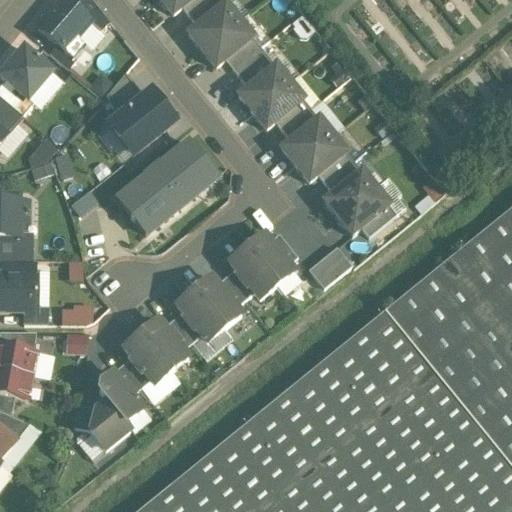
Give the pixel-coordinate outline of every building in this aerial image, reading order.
[(163,0),(158,4),(172,21),(182,13),(198,0),(163,0)] [(217,0),(216,0),(198,0),(182,13),(189,23),(217,0)] [(217,0),(189,23),(197,32),(224,10),(217,0)] [(74,14),(91,29),(100,38),(108,30),(86,1),(74,14)] [(74,14),(63,5),(38,34),(58,52),(71,63),(83,50),(77,45),(91,29),(74,14)] [(197,32),(187,40),(201,57),(238,27),(224,10),(197,32)] [(238,27),(201,57),(215,74),(224,66),(252,44),(238,27)] [(252,44),(224,66),(232,76),(260,53),(252,44)] [(71,63),(58,52),(49,61),(67,76),(75,67),(71,63)] [(260,53),(232,76),(239,85),(267,62),(260,53)] [(51,78),(24,55),(0,83),(4,87),(27,106),(51,78)] [(275,72),(267,62),(239,85),(247,94),(275,72)] [(247,94),(238,102),(251,119),(289,89),(275,72),(247,94)] [(106,103),(122,122),(144,104),(125,80),(106,103)] [(102,81),(91,90),(103,102),(113,93),(102,81)] [(32,110),(27,106),(4,87),(0,91),(0,103),(22,122),(32,110)] [(289,89),(251,119),(265,136),(275,129),(303,106),(289,89)] [(176,127),(152,98),(144,104),(122,122),(108,133),(122,150),(128,145),(138,158),(176,127)] [(22,122),(0,103),(0,135),(7,141),(22,122)] [(303,106),(275,129),(282,138),(310,115),(303,106)] [(310,115),(282,138),(290,147),(318,125),(310,115)] [(290,147),(280,155),(294,172),(331,142),(318,125),(290,147)] [(331,142),(294,172),(308,189),(317,182),(345,159),(331,142)] [(217,182),(190,150),(119,206),(145,239),(217,182)] [(345,159),(317,182),(325,191),(353,168),(345,159)] [(360,178),(353,168),(325,191),(332,200),(360,178)] [(332,200),(323,208),(337,225),(374,195),(360,178),(332,200)] [(374,195),(337,225),(351,242),(360,235),(388,212),(374,195)] [(19,199),(0,198),(0,206),(19,207),(19,199)] [(0,206),(0,242),(19,243),(19,241),(19,228),(27,228),(27,219),(28,217),(27,217),(27,207),(19,207),(0,206)] [(388,212),(360,235),(368,244),(396,221),(388,212)] [(511,214),(383,320),(511,478),(511,214)] [(297,264),(278,240),(268,248),(287,271),(297,264)] [(19,243),(0,242),(0,266),(32,267),(32,241),(19,241),(19,243)] [(268,248),(263,241),(246,255),(276,292),(293,278),(287,271),(268,248)] [(341,281),(351,273),(336,254),(326,262),(341,281)] [(276,292),(246,255),(229,269),(234,276),(253,299),(259,306),(276,292)] [(341,281),(326,262),(317,269),(332,288),(341,281)] [(32,267),(0,266),(0,282),(35,283),(36,267),(34,267),(32,267)] [(317,269),(307,277),(323,296),(332,288),(317,269)] [(253,299),(234,276),(225,283),(244,307),(253,299)] [(0,282),(0,316),(23,317),(35,317),(35,316),(35,283),(0,282)] [(244,307),(225,283),(216,291),(235,314),(244,307)] [(216,291),(210,284),(193,298),(223,335),(240,321),(235,314),(216,291)] [(223,335),(193,298),(176,311),(182,318),(201,342),(206,349),(223,335)] [(95,311),(63,311),(63,329),(95,329),(95,311)] [(47,316),(35,316),(35,317),(23,317),(23,330),(47,331),(47,316)] [(201,342),(182,318),(172,326),(191,349),(201,342)] [(191,349),(172,326),(163,334),(182,357),(191,349)] [(163,334),(157,327),(140,341),(170,378),(187,364),(182,357),(163,334)] [(35,339),(0,338),(0,351),(33,358),(35,339)] [(68,338),(68,358),(88,358),(89,338),(68,338)] [(170,378),(140,341),(123,354),(131,364),(150,387),(153,392),(170,378)] [(0,351),(0,376),(31,382),(36,359),(33,358),(0,351)] [(150,387),(131,364),(121,371),(140,395),(150,387)] [(140,395),(121,371),(112,379),(131,402),(140,395)] [(31,382),(0,376),(0,400),(14,403),(27,406),(31,382)] [(131,402),(112,379),(100,389),(98,398),(106,407),(125,430),(126,429),(142,416),(131,402)] [(14,403),(0,400),(0,417),(11,422),(14,403)] [(125,430),(106,407),(95,416),(89,438),(104,457),(131,436),(126,429),(125,430)] [(95,416),(79,412),(73,434),(89,438),(95,416)] [(11,422),(0,417),(0,436),(14,448),(29,430),(11,422)] [(0,436),(0,466),(14,448),(0,436)]
